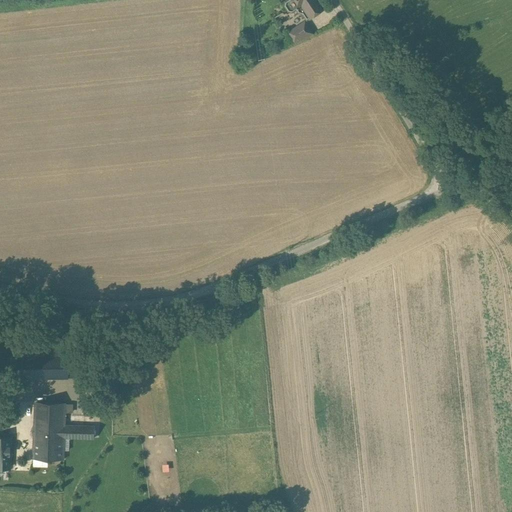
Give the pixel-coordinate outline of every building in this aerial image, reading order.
[(286,0),(285,1),(284,5),(288,11),(292,12),(296,9),(298,12),(303,13),(307,20),(318,12),(315,8),(319,5),(318,4),(320,2),(318,0),(286,0)] [(305,21),(288,32),(294,41),(313,33),(305,21)] [(32,347),(19,347),(19,355),(32,355),(32,347)] [(68,347),(32,347),(32,355),(68,355),(68,347)] [(19,355),(19,356),(18,367),(18,378),(68,377),(68,356),(68,355),(32,355),(19,355)] [(81,356),(68,356),(68,377),(82,377),(81,356)] [(65,404),(35,402),(33,458),(63,459),(65,404)] [(10,438),(0,437),(0,467),(9,468),(10,438)]
